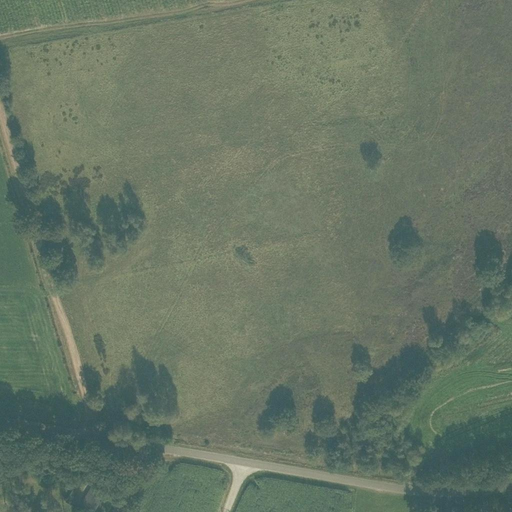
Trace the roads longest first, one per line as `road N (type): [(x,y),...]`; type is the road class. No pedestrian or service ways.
road 1 (unclassified): [(511,477),(417,482),(0,415)]
road 2 (track): [(85,427),(0,134)]
